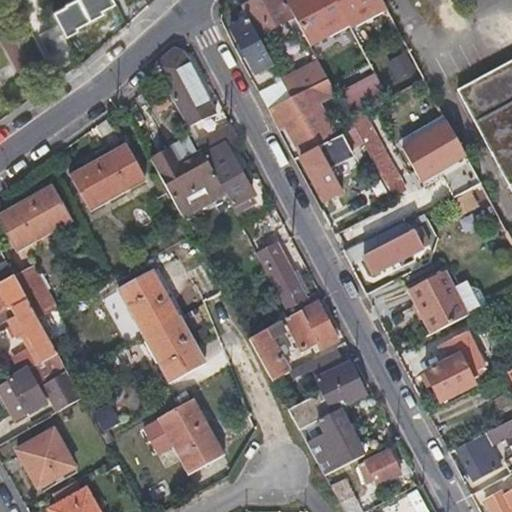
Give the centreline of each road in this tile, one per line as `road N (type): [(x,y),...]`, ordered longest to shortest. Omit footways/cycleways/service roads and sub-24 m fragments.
road 1 (residential): [(456,511),(192,12)]
road 2 (residential): [(192,12),(0,159)]
